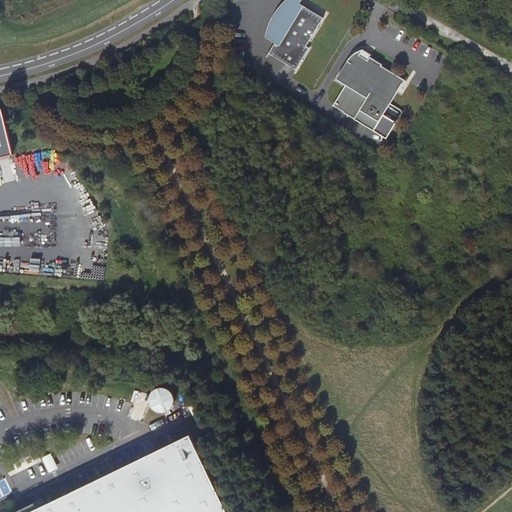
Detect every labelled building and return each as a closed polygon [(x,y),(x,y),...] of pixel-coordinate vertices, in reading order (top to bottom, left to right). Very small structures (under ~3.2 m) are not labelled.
[(267,29),(265,39),(275,20),(278,22),(284,11),(286,12),(292,1),(298,5),(301,0),(288,0),(281,6),(273,17),(267,29)] [(306,47),(322,19),(298,5),(292,1),(286,12),(284,11),(278,22),(275,20),(265,39),(274,44),(267,54),(295,71),(308,49),(306,47)] [(333,107),(387,139),(403,112),(390,105),(404,81),(381,67),(382,66),(369,58),(367,61),(359,56),(363,51),(359,52),(357,53),(354,54),(352,56),(349,59),(347,63),(350,65),(340,83),(345,86),(333,107)] [(350,65),(347,63),(336,81),(340,83),(350,65)] [(5,110),(0,111),(0,158),(14,156),(5,110)] [(178,402),(167,384),(149,395),(160,413),(178,402)] [(227,511),(226,510),(190,434),(149,454),(29,511),(227,511)]
